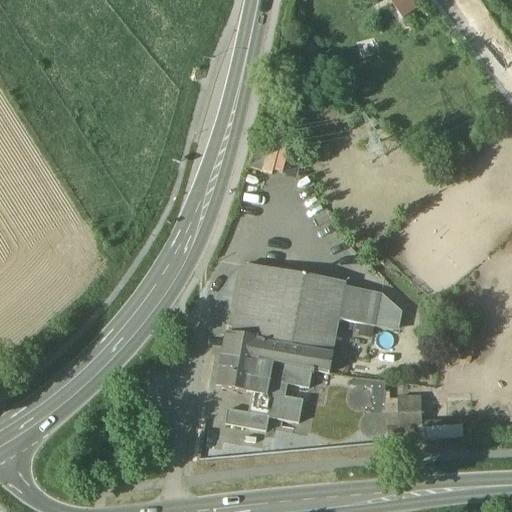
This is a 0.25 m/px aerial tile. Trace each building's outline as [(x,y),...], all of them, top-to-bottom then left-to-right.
[(345,285),(245,267),(232,339),(261,344),(332,356),(333,355),(339,322),(345,289),(345,285)] [(381,296),(345,289),(339,322),(375,329),(381,296)] [(232,339),(225,337),(222,356),(240,359),(240,362),(257,365),(257,363),(258,363),(261,344),(232,339)] [(332,356),(261,344),(258,363),(257,363),(272,366),(314,374),(328,376),(333,355),(332,356)] [(240,359),(222,356),(215,390),(251,397),(265,400),(272,366),(257,363),(257,365),(240,362),(240,359)] [(314,374),(272,366),(265,400),(274,401),(270,422),(297,427),(302,404),(284,400),(286,388),(307,392),(311,376),(313,377),(314,374)] [(265,400),(251,397),(247,417),(247,418),(267,422),(270,422),(274,401),(265,400)] [(418,400),(396,401),(398,433),(420,433),(418,400)] [(267,422),(247,418),(247,417),(226,413),(224,427),(265,435),(267,422)] [(420,433),(420,443),(469,441),(468,431),(420,433)] [(420,433),(398,433),(398,445),(420,443),(420,433)]
